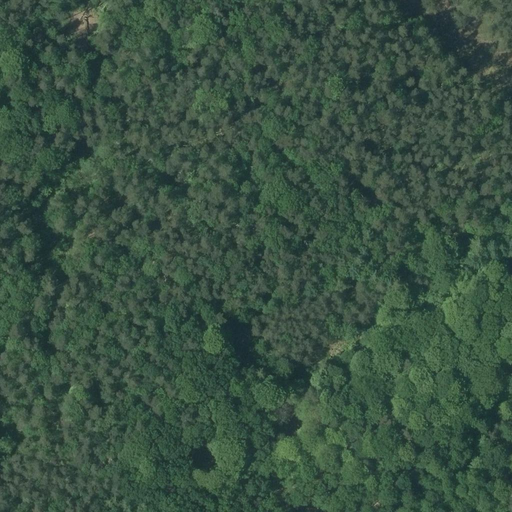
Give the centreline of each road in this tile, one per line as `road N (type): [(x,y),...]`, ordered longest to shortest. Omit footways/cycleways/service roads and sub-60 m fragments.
road 1 (track): [(0,126),(49,94),(88,84),(155,0)]
road 2 (track): [(511,399),(424,453),(365,511)]
